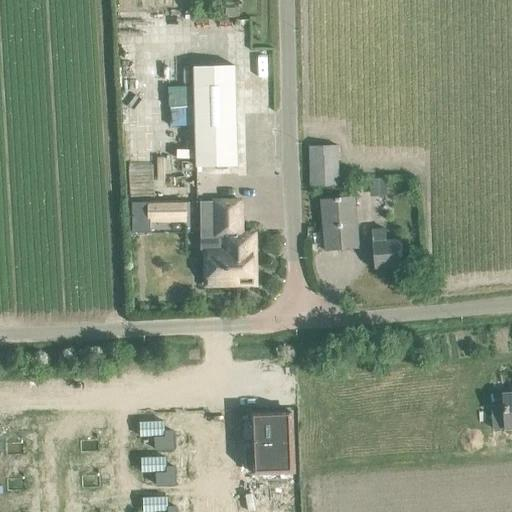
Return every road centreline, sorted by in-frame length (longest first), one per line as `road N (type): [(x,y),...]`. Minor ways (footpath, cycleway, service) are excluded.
road 1 (unclassified): [(299,322),(288,0)]
road 2 (unclassified): [(0,339),(299,322)]
road 3 (unclassified): [(299,322),(511,306)]
